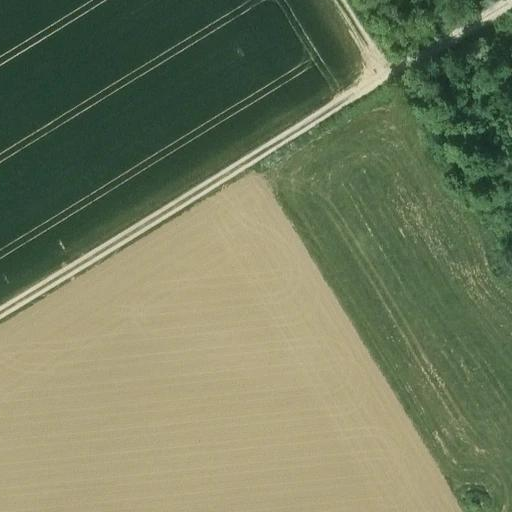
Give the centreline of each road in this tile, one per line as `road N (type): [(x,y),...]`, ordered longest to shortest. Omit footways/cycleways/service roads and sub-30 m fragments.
road 1 (track): [(0,305),(384,71)]
road 2 (track): [(384,71),(511,5)]
